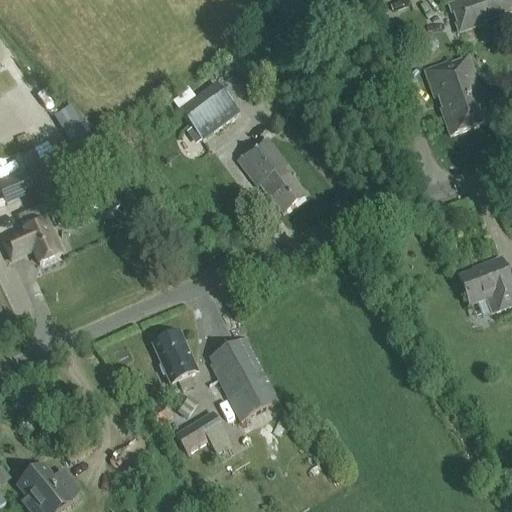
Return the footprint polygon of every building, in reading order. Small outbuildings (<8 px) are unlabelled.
[(511,0),(463,0),(448,6),(458,37),(486,28),(488,23),(511,16),(509,12),(511,11),(511,0)] [(424,73),(435,99),(440,97),(446,113),(443,115),(452,139),(492,123),(483,101),(487,100),(481,86),(477,88),(473,78),(478,76),(469,55),(459,59),(461,63),(451,67),(450,63),(424,73)] [(189,91),(173,104),(180,113),(204,143),(238,116),(234,111),(235,111),(214,86),(196,101),(189,91)] [(68,145),(51,152),(53,157),(24,172),(39,206),(100,178),(98,173),(108,168),(84,125),(64,137),(68,145)] [(23,155),(41,148),(36,133),(17,140),(23,155)] [(282,216),(306,198),(291,179),(294,176),(267,141),(236,165),(257,191),(261,188),(282,216)] [(0,193),(6,206),(33,194),(25,177),(0,186),(0,193)] [(248,206),(238,214),(245,222),(255,214),(248,206)] [(38,268),(61,257),(43,221),(22,231),(22,233),(0,242),(0,244),(11,265),(32,255),(37,264),(36,264),(38,268)] [(469,307),(490,299),(496,316),(511,310),(511,275),(506,278),(501,264),(459,279),(469,307)] [(171,387),(197,375),(179,336),(153,347),(171,387)] [(210,368),(240,425),(280,404),(245,341),(208,361),(211,367),(210,368)] [(162,410),(150,418),(156,428),(168,420),(162,410)] [(232,448),(224,436),(212,415),(175,438),(188,458),(208,446),(216,458),(232,448)] [(257,431),(244,437),(258,462),(270,456),(257,431)] [(0,486),(9,480),(0,467),(0,486)] [(42,469),(18,489),(29,503),(36,511),(64,511),(65,511),(72,506),(79,496),(71,487),(67,481),(66,480),(57,487),(42,469)]
